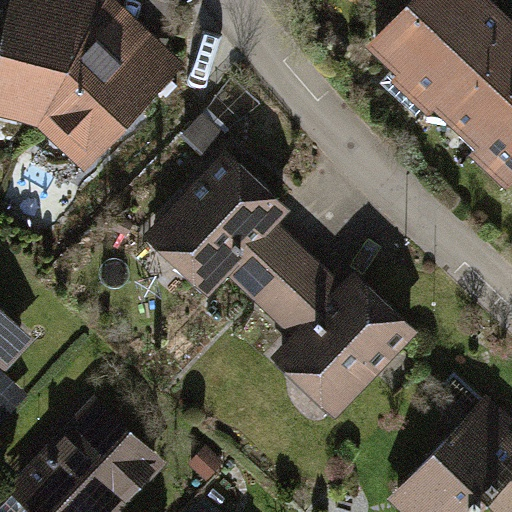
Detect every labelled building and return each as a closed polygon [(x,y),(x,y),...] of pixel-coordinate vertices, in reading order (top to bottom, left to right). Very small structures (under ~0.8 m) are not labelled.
[(120,6),(92,0),(23,0),(0,102),(0,126),(50,135),(97,182),(192,77),(120,6)] [(511,37),(472,0),(436,0),(372,68),(511,200),(511,37)] [(288,211),(226,154),(145,242),(206,297),(226,276),(263,310),(311,259),(274,225),(288,211)] [(311,259),(263,310),(293,337),(272,359),(337,419),(416,333),(354,277),(343,288),(311,259)] [(0,387),(41,345),(0,304),(0,387)] [(113,511),(163,461),(91,392),(5,482),(36,511),(113,511)] [(511,511),(511,433),(496,419),(410,511),(511,511)]
